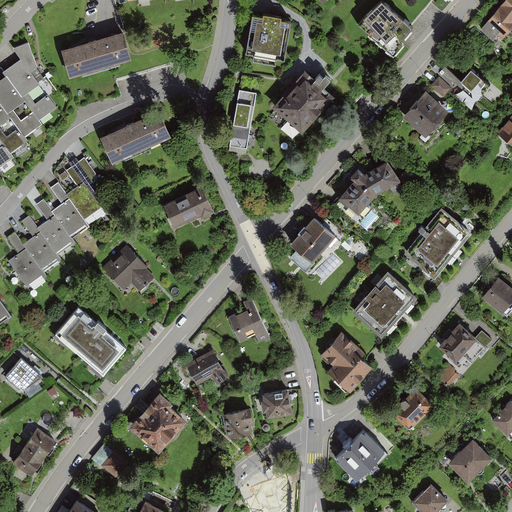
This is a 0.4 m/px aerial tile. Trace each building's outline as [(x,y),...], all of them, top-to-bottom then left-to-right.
[(383,0),(375,0),(356,24),(393,55),(416,27),(383,0)] [(511,27),(511,0),(505,0),(480,29),(497,44),(511,27)] [(290,21),(250,15),(246,52),(284,59),(290,21)] [(122,30),(60,48),(68,76),(130,58),(122,30)] [(3,68),(6,74),(25,99),(33,110),(39,118),(57,106),(47,92),(35,102),(27,90),(39,82),(30,69),(37,64),(28,41),(12,46),(20,56),(3,68)] [(481,77),(470,68),(461,81),(472,90),(481,77)] [(324,91),(302,71),(270,106),(299,132),(331,96),(324,91)] [(0,78),(0,101),(9,115),(18,127),(24,135),(41,121),(39,118),(33,110),(21,118),(13,106),(25,99),(6,74),(0,78)] [(453,87),(439,77),(432,86),(445,96),(453,87)] [(256,92),(239,89),(229,147),(247,150),(256,92)] [(448,110),(426,90),(403,116),(425,136),(448,110)] [(0,137),(4,142),(11,152),(27,140),(24,135),(18,127),(6,135),(0,124),(0,121),(9,115),(0,101),(0,137)] [(159,109),(100,135),(112,161),(170,136),(159,109)] [(511,115),(496,134),(511,146),(511,115)] [(0,163),(13,155),(11,152),(4,142),(0,144),(0,163)] [(18,253),(6,262),(27,292),(49,277),(46,273),(63,260),(60,255),(75,244),(72,239),(89,226),(84,219),(108,201),(94,183),(95,173),(84,158),(68,170),(80,186),(68,194),(59,181),(55,184),(52,187),(63,202),(52,210),(45,200),(42,202),(38,204),(50,221),(39,229),(30,216),(26,219),(22,221),(34,237),(23,245),(15,233),(12,236),(7,239),(18,253)] [(354,182),(337,198),(356,213),(375,194),(399,181),(388,161),(364,173),(360,168),(350,176),(354,182)] [(202,186),(161,203),(171,227),(212,210),(202,186)] [(470,231),(442,209),(406,254),(417,262),(435,276),(437,275),(453,253),(470,231)] [(313,217),(290,242),(313,262),(335,237),(313,217)] [(158,276),(126,243),(102,267),(124,289),(132,282),(141,292),(158,276)] [(388,272),(355,310),(383,335),(402,314),(417,297),(416,296),(388,272)] [(443,280),(437,275),(430,283),(436,289),(440,285),(443,280)] [(511,298),(511,287),(498,276),(481,297),(501,313),(511,298)] [(246,309),(228,316),(238,339),(254,333),(258,343),(270,338),(252,298),(243,302),(246,309)] [(0,320),(9,315),(0,302),(0,320)] [(126,347),(79,308),(56,334),(104,374),(126,347)] [(487,347),(461,322),(438,346),(455,362),(462,354),(472,364),(487,347)] [(374,364),(341,333),(321,354),(333,365),(327,372),(349,392),(374,364)] [(214,350),(186,364),(197,385),(211,378),(216,386),(229,379),(214,350)] [(29,393),(47,374),(21,351),(4,370),(29,393)] [(458,377),(450,368),(438,378),(447,387),(458,377)] [(433,403),(415,386),(391,411),(409,429),(433,403)] [(288,389),(260,394),(265,419),(292,413),(288,389)] [(187,421),(157,395),(129,428),(159,454),(187,421)] [(511,401),(510,399),(491,418),(507,434),(511,428),(511,401)] [(249,409),(222,415),(227,440),(254,434),(249,409)] [(55,439),(37,427),(19,455),(38,467),(55,439)] [(364,431),(334,461),(357,483),(388,454),(364,431)] [(492,457),(472,438),(449,463),(469,482),(492,457)] [(129,462),(104,443),(93,459),(117,477),(129,462)] [(255,487),(266,511),(274,511),(290,505),(277,477),(255,487)] [(435,511),(448,499),(430,482),(412,501),(420,509),(423,511),(435,511)] [(97,511),(74,498),(65,511),(97,511)] [(164,511),(143,502),(138,511),(164,511)]
